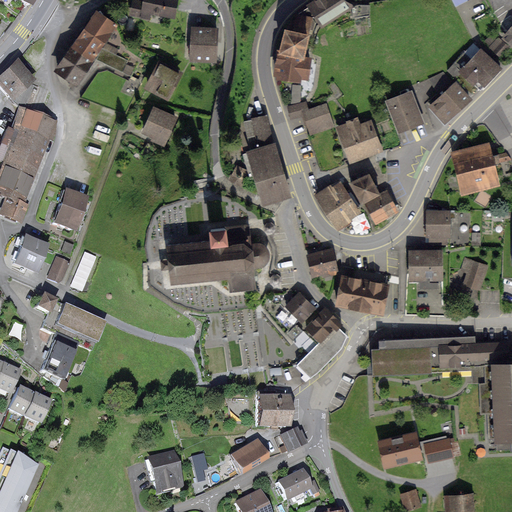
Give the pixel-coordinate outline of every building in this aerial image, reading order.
[(12,0),(30,9),(34,0),(12,0)] [(144,0),(142,12),(176,19),(180,0),(144,0)] [(318,0),(311,5),(323,23),(350,6),(339,0),(318,0)] [(93,15),(68,50),(91,66),(116,31),(93,15)] [(511,26),(502,38),(511,47),(511,26)] [(301,59),(306,39),(281,33),(276,53),(301,59)] [(193,61),(220,62),(221,36),(194,34),(193,61)] [(484,88),(503,68),(481,47),(458,71),(473,86),(478,81),(484,88)] [(91,66),(68,50),(52,73),(75,90),(91,66)] [(309,82),(312,63),(288,59),(285,79),(309,82)] [(184,77),(161,65),(148,89),(171,101),(184,77)] [(13,66),(0,79),(0,94),(10,104),(30,82),(13,66)] [(428,107),(445,125),(473,99),(456,81),(428,107)] [(423,125),(411,93),(386,103),(398,135),(416,128),(423,125)] [(305,114),(311,133),(332,126),(326,105),(307,111),(304,112),(305,114)] [(168,148),(180,120),(156,109),(144,137),(168,148)] [(0,183),(0,199),(10,203),(22,207),(50,127),(22,118),(0,183)] [(339,125),(351,161),(380,150),(370,122),(360,126),(357,119),(339,125)] [(259,205),(286,198),(265,120),(246,125),(256,162),(248,164),(259,205)] [(462,190),(498,182),(494,160),(491,148),(455,155),(462,190)] [(243,177),(236,173),(231,180),(238,185),(243,177)] [(350,182),(362,202),(379,194),(368,175),(350,182)] [(349,218),(359,211),(341,183),(331,190),(330,188),(329,186),(316,194),(338,228),(350,220),(349,218)] [(365,203),(376,222),(385,217),(396,211),(386,191),(365,203)] [(75,232),(85,204),(60,196),(50,224),(75,232)] [(22,207),(10,203),(4,220),(21,226),(27,209),(22,207)] [(449,214),(426,214),(426,239),(449,239),(449,214)] [(158,252),(160,285),(225,280),(226,293),(250,291),(248,269),(263,268),(266,263),(267,259),(266,253),(261,250),(248,251),(246,228),(198,232),(199,249),(158,252)] [(10,266),(35,275),(44,251),(19,242),(10,266)] [(337,271),(332,249),(308,254),(312,276),(337,271)] [(413,253),(412,277),(440,277),(440,252),(413,253)] [(464,287),(480,292),(488,269),(472,264),(464,287)] [(336,305),(382,313),(387,285),(343,276),(336,305)] [(299,319),(302,322),(315,309),(299,293),(282,310),(296,323),(299,319)] [(52,302),(39,295),(33,308),(46,314),(52,302)] [(91,350),(103,323),(52,302),(46,314),(46,316),(39,329),(91,350)] [(297,364),(310,378),(319,372),(341,348),(345,339),(341,334),(336,329),(341,324),(326,309),(293,341),(307,355),(297,364)] [(379,353),(372,353),(372,377),(431,374),(431,368),(486,366),(490,447),(511,446),(511,364),(509,364),(508,346),(480,348),(480,340),(379,345),(379,353)] [(62,380),(74,354),(51,344),(49,348),(39,370),(62,380)] [(16,372),(1,365),(0,366),(0,390),(7,393),(16,372)] [(28,394),(16,388),(7,409),(22,416),(31,396),(28,394)] [(255,427),(285,428),(286,401),(272,400),(272,393),(256,393),(255,427)] [(39,398),(31,396),(22,416),(38,423),(47,402),(39,398)] [(301,445),(294,430),(278,437),(286,452),(301,445)] [(380,441),(385,466),(421,458),(420,453),(415,434),(380,441)] [(448,439),(425,444),(429,462),(452,457),(448,439)] [(238,476),(266,460),(256,444),(229,461),(238,476)] [(0,511),(15,511),(36,465),(0,449),(0,511)] [(155,492),(178,486),(170,454),(145,461),(151,483),(153,482),(155,492)] [(275,483),(283,501),(307,489),(299,472),(275,483)] [(415,491),(401,495),(406,511),(419,507),(415,491)] [(234,504),(237,511),(266,511),(257,492),(234,504)] [(473,511),(472,494),(445,497),(446,511),(473,511)]
